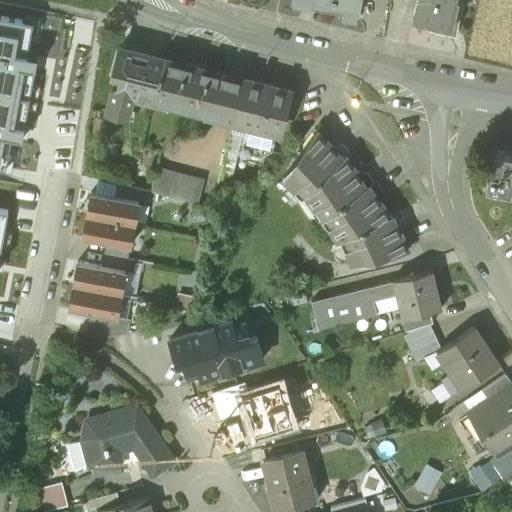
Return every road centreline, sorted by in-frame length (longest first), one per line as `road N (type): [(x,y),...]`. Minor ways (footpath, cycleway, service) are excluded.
road 1 (residential): [(0,459),(58,179)]
road 2 (residential): [(458,82),(451,205),(511,301)]
road 3 (residential): [(458,82),(284,40)]
road 4 (residential): [(220,511),(197,462),(145,391)]
road 5 (residential): [(152,0),(284,40)]
